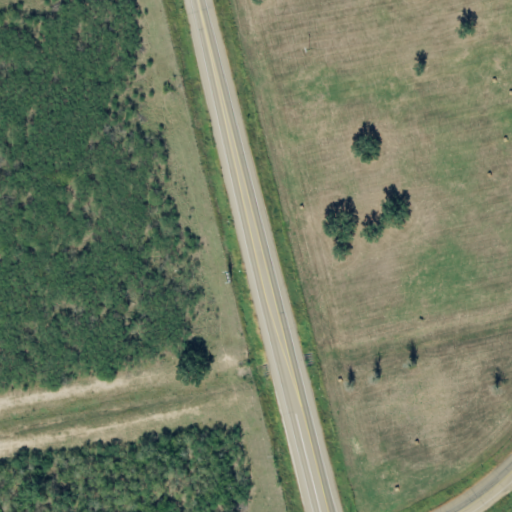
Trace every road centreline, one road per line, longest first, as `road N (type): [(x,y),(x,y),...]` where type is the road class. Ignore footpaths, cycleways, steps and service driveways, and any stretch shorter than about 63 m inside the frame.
road 1 (trunk): [(325,511),(204,0)]
road 2 (residential): [(41,24),(66,38),(110,11),(146,5),(207,12)]
